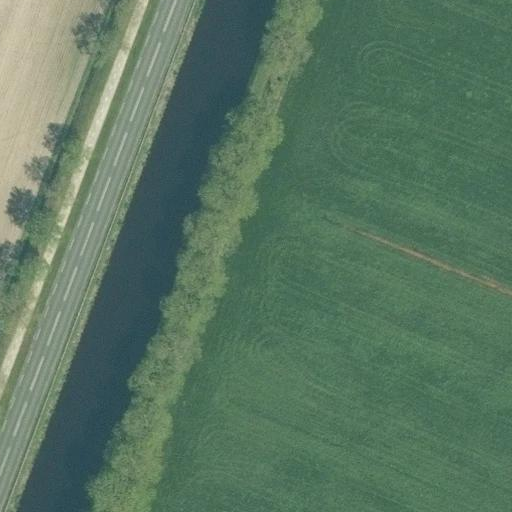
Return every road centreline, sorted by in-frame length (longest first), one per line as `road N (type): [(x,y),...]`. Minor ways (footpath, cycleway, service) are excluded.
road 1 (track): [(297,0),(109,511)]
road 2 (primary): [(0,472),(177,0)]
